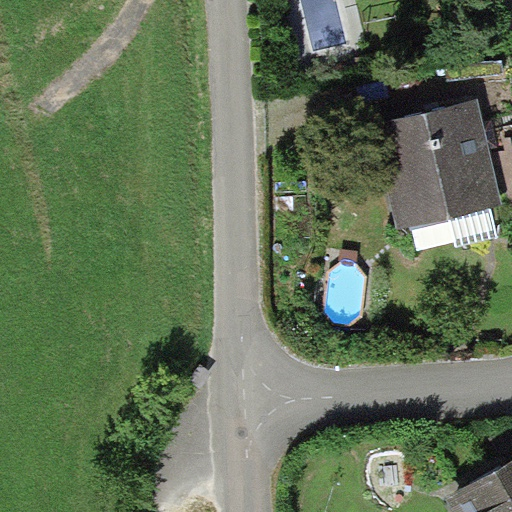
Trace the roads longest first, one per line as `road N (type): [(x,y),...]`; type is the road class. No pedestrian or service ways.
road 1 (residential): [(220,0),(239,398)]
road 2 (residential): [(511,380),(239,398)]
road 3 (track): [(48,108),(132,0)]
road 4 (track): [(169,511),(239,398)]
